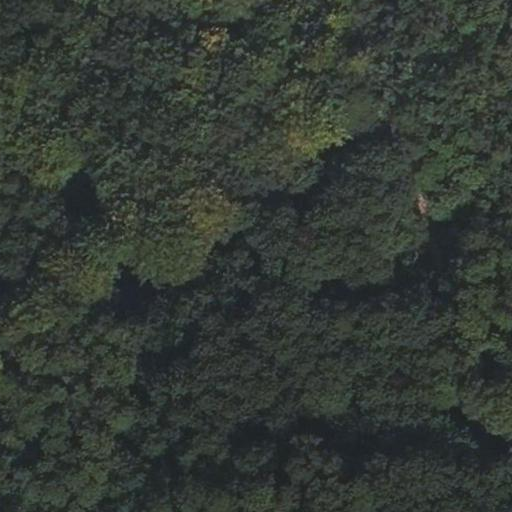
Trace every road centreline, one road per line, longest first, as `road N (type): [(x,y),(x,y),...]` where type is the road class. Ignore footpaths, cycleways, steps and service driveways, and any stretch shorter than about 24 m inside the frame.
road 1 (track): [(0,410),(448,51),(511,10)]
road 2 (track): [(373,0),(503,511)]
